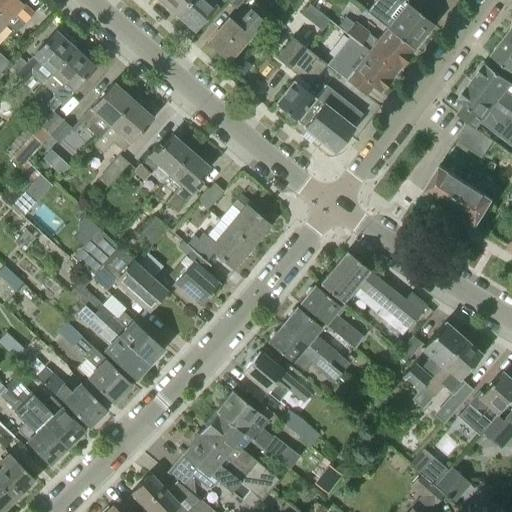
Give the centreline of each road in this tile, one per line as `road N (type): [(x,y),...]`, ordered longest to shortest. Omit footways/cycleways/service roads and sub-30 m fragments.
road 1 (residential): [(49,511),(330,210)]
road 2 (residential): [(330,210),(84,0)]
road 3 (residential): [(330,210),(494,0)]
road 4 (residential): [(511,323),(330,210)]
